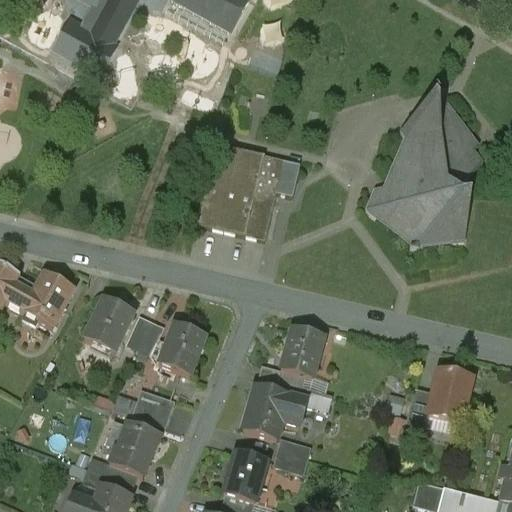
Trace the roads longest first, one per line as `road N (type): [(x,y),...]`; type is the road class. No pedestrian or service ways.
road 1 (residential): [(0,235),(263,296)]
road 2 (residential): [(263,296),(511,354)]
road 3 (residential): [(263,296),(168,511)]
